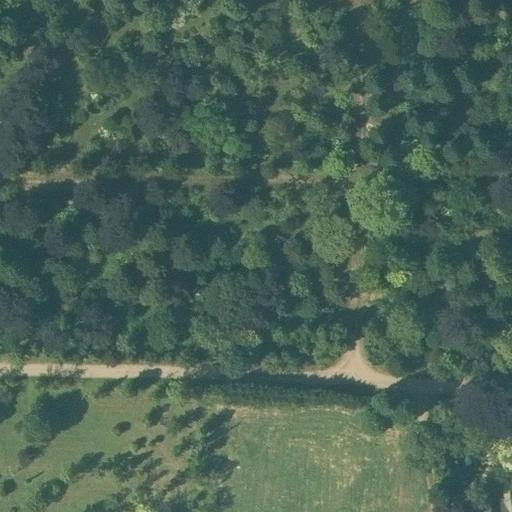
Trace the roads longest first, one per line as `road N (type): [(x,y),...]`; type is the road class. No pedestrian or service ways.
road 1 (unknown): [(343,376),(0,374)]
road 2 (unknown): [(343,376),(343,177)]
road 3 (unknown): [(511,392),(343,376)]
